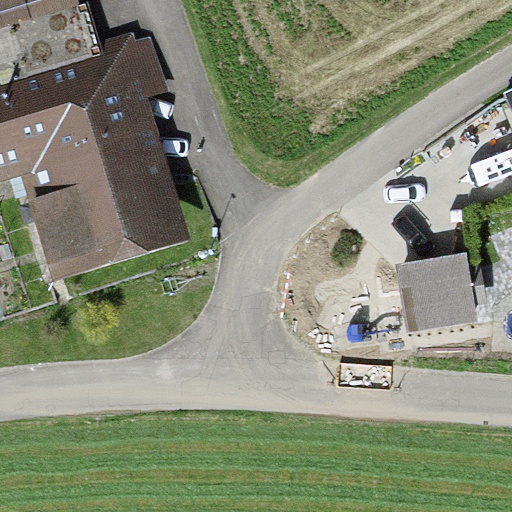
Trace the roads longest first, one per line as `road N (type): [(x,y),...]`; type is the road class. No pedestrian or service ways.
road 1 (unclassified): [(239,384),(257,244),(343,176),(511,65)]
road 2 (unclassified): [(511,403),(239,384)]
road 3 (unclassified): [(239,384),(117,382),(0,392)]
